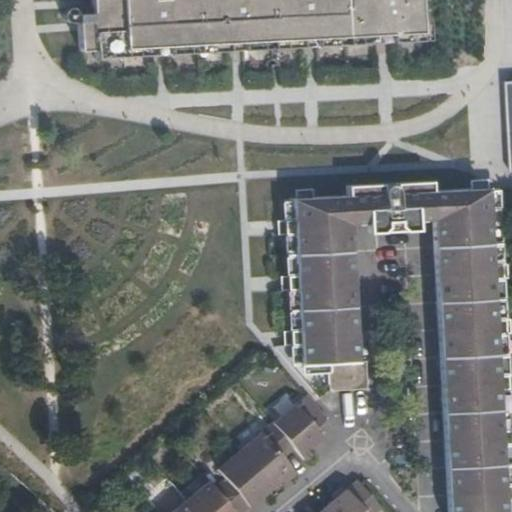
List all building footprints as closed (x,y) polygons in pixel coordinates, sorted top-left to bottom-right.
[(107,0),(107,2),(101,2),(101,12),(107,12),(107,17),(90,18),(91,49),(109,49),(109,56),(170,53),(171,46),(184,46),(184,53),(245,52),(244,42),(256,42),(257,49),(317,47),(317,39),(330,39),(330,46),(393,43),(393,37),(404,36),(405,44),(425,43),(425,34),(434,34),(432,6),(432,0),(107,0)] [(432,220),(430,192),(429,183),(346,188),(346,197),(349,225),(365,224),(366,238),(415,235),(415,221),(432,220)] [(503,511),(503,501),(511,500),(511,486),(503,486),(500,445),(508,444),(508,430),(500,431),(498,390),(506,390),(506,376),(497,376),(495,334),(503,334),(502,320),(494,320),(492,279),(500,278),(499,264),(490,265),(489,224),(498,223),(496,208),(488,209),(486,189),(469,190),(430,192),(432,220),(446,511),(503,511)] [(329,391),(335,391),(366,389),(364,362),(355,362),(349,225),(346,197),(307,199),(290,200),(291,220),(283,221),(284,235),(292,234),(294,277),(286,278),(287,291),(295,290),(297,330),(289,331),(289,346),(298,346),(298,367),(328,365),(329,391)] [(325,419),(305,395),(272,423),(288,442),(299,432),(310,433),(318,434),(315,430),(325,419)] [(288,442),(272,423),(239,452),(270,488),(291,470),(281,457),(276,451),(288,442)] [(321,437),(318,434),(310,433),(299,432),(288,442),(293,447),(303,459),(314,452),(310,446),(315,442),(321,437)] [(276,451),(281,457),(293,447),(288,442),(276,451)] [(241,511),(270,488),(239,452),(217,471),(224,479),(212,488),(232,511),(241,511)] [(326,511),(375,511),(380,509),(356,481),(323,508),(326,511)] [(207,483),(185,501),(194,511),(232,511),(212,488),(207,483)] [(194,511),(185,501),(172,511),(194,511)]
